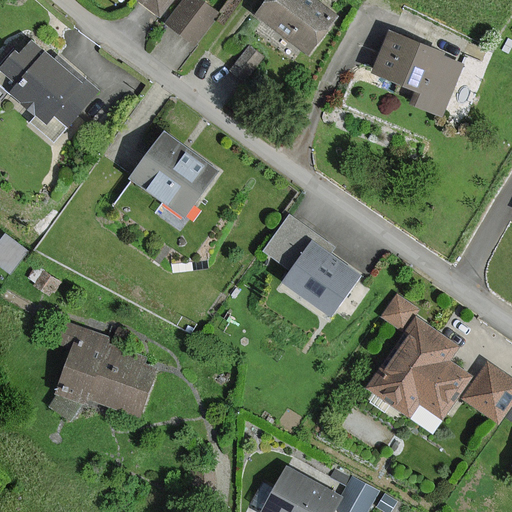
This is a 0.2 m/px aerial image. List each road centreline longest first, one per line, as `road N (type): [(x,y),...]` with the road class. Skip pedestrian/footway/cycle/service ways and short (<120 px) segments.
road 1 (residential): [(64,0),(511,322)]
road 2 (track): [(374,11),(291,167)]
